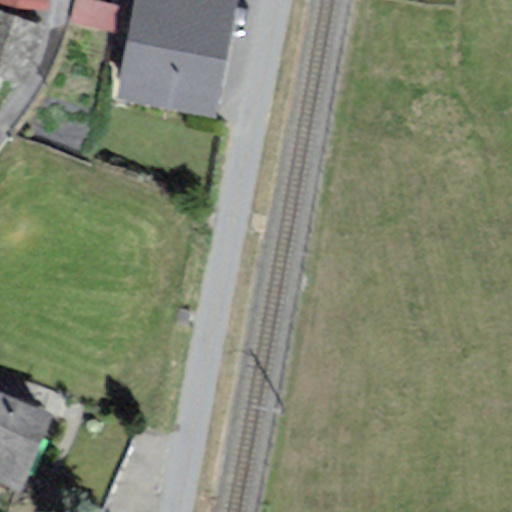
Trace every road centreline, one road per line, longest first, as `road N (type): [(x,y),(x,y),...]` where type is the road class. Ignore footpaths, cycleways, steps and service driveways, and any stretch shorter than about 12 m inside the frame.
road 1 (unclassified): [(276,0),(180,511)]
road 2 (residential): [(0,135),(63,0)]
